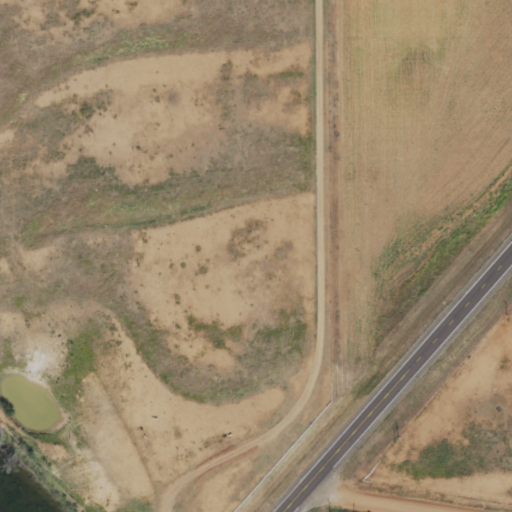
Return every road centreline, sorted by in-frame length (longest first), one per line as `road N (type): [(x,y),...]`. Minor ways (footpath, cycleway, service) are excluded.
road 1 (primary): [(511,256),(283,511)]
road 2 (residential): [(312,479),(339,494),(449,511)]
